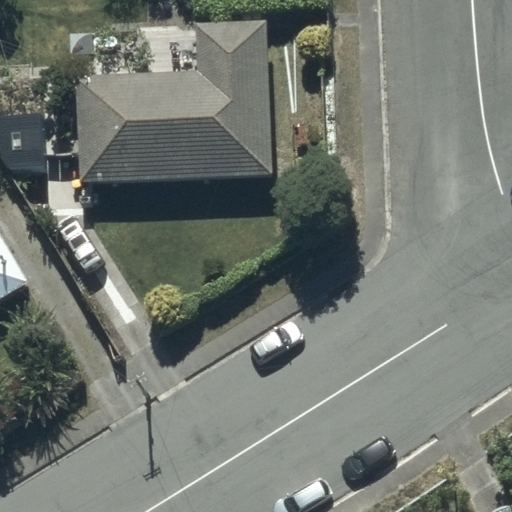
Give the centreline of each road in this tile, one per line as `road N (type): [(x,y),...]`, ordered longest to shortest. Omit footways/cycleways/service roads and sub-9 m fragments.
road 1 (residential): [(511,287),(143,511)]
road 2 (residential): [(468,0),(481,112),(511,254)]
